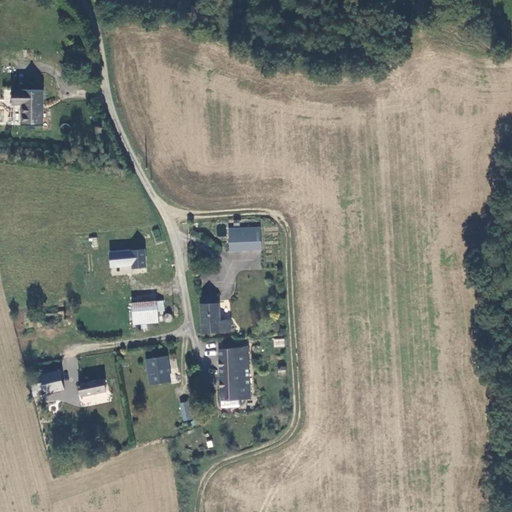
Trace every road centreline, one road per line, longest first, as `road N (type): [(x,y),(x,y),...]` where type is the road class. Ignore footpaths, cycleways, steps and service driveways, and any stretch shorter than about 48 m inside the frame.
road 1 (track): [(167,215),(260,209),(283,217),(292,236),(299,423),(285,441),(205,480),(207,511)]
road 2 (unclassified): [(83,0),(129,151),(167,215),(188,341)]
